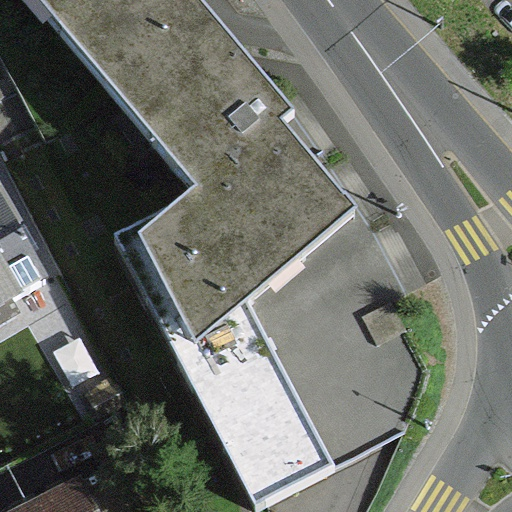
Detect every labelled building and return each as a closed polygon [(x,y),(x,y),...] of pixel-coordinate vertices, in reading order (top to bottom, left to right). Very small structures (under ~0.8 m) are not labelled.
[(185,0),(21,0),(98,92),(195,12),(185,0)] [(293,127),(195,12),(98,92),(196,207),(254,320),(358,226),(284,137),(293,127)] [(0,178),(0,305),(53,278),(0,178)] [(254,320),(196,207),(114,243),(256,511),(267,511),(335,476),(254,320)] [(105,511),(90,473),(6,511),(105,511)]
